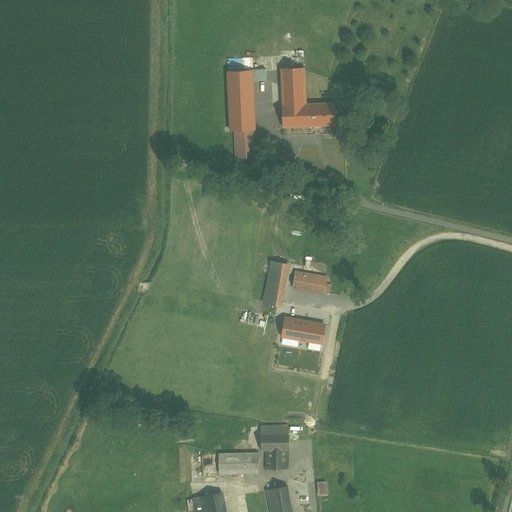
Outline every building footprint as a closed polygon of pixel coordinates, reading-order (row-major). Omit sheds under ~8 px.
[(331,22),(318,22),(319,30),(331,30),(331,22)] [(305,68),(281,69),(283,104),(306,104),(307,104),(305,68)] [(266,69),(252,70),(253,81),(267,81),(266,69)] [(252,70),(228,71),(231,131),(235,131),(254,130),(255,130),(253,81),(252,70)] [(307,104),(306,104),(283,104),(282,105),(283,127),(336,125),(335,102),(307,104)] [(254,130),(235,131),(237,159),(255,158),(254,130)] [(282,252),(273,251),(271,261),(281,262),(282,252)] [(281,262),(271,261),(264,303),(283,306),(290,264),(281,262)] [(328,278),(295,273),(293,287),(326,293),(328,278)] [(309,321),(286,318),(283,334),(281,333),(281,336),(286,337),(298,339),(300,328),(308,329),(309,321)] [(300,328),(298,339),(286,337),(283,358),(281,358),(281,363),(302,366),(308,329),(300,328)] [(292,449),(291,425),(263,426),(263,450),(267,450),(268,468),(290,468),(290,449),(292,449)] [(260,454),(221,455),(221,475),(260,474),(260,454)] [(327,495),(327,481),(315,482),(316,495),(327,495)] [(292,511),(287,487),(268,490),(272,511),(292,511)] [(229,511),(226,493),(203,497),(205,511),(229,511)]
